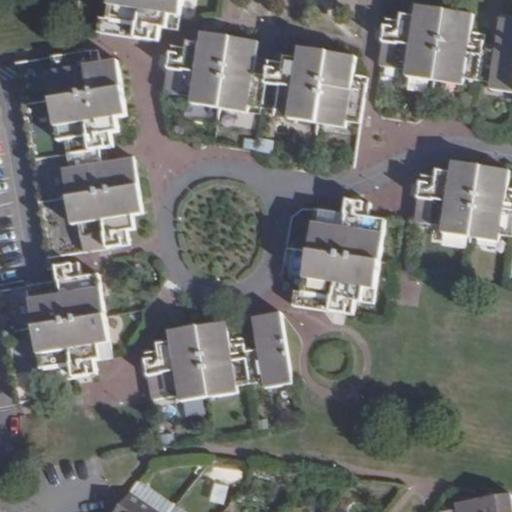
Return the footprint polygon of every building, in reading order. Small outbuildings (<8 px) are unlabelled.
[(104,16),(102,30),(160,38),(162,29),(171,30),(174,14),(182,16),(184,0),(115,0),(112,18),(104,16)] [(391,24),(385,64),(412,68),(410,75),(465,84),(467,76),(495,81),(494,88),(511,90),(511,19),(505,18),(500,51),(486,48),(488,40),(472,37),(476,14),(422,5),(420,15),(404,13),(402,26),(391,24)] [(174,47),(166,93),(196,97),(194,103),(249,111),(250,106),(280,111),(280,116),(349,126),(349,121),(364,123),(369,82),(357,80),(360,56),(303,48),(302,57),(289,55),(288,63),(273,61),(270,77),(256,75),(261,42),(205,33),(204,42),(190,40),(189,50),(174,47)] [(19,61),(52,256),(133,243),(131,232),(138,231),(135,215),(146,213),(136,158),(106,163),(104,150),(117,148),(115,134),(121,132),(119,118),(130,116),(120,60),(99,64),(97,49),(19,61)] [(269,154),(272,143),(245,136),(242,147),(269,154)] [(425,182),(419,220),(446,225),(445,231),(502,239),(503,234),(511,235),(511,194),(509,194),(511,176),(511,171),(456,163),(454,173),(440,170),(438,184),(425,182)] [(298,289),(295,304),(354,313),(358,289),(366,291),(365,302),(376,303),(389,219),(362,214),(364,202),(349,199),(347,212),(314,208),(302,290),(298,289)] [(0,291),(19,401),(49,396),(47,384),(98,375),(95,356),(104,354),(105,362),(117,359),(102,274),(85,276),(83,265),(58,269),(60,281),(0,291)] [(267,387),(294,383),(282,313),(255,317),(261,349),(247,351),(246,343),(232,345),(228,322),(172,331),(173,340),(158,342),(160,352),(146,355),(154,400),(183,394),(183,400),(241,391),(240,385),(266,381),(267,387)] [(161,511),(132,492),(118,511),(161,511)] [(511,511),(511,500),(511,493),(449,503),(450,511),(511,511)]
